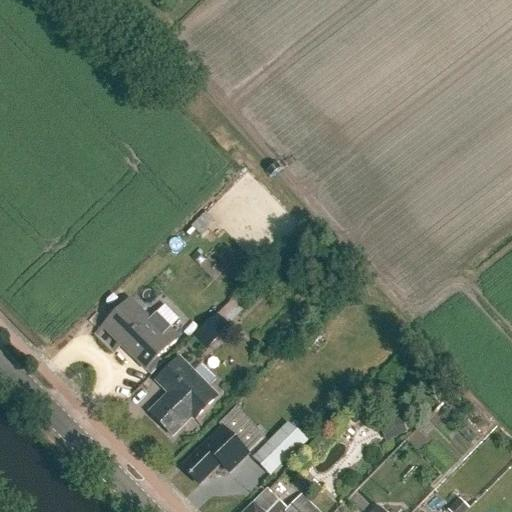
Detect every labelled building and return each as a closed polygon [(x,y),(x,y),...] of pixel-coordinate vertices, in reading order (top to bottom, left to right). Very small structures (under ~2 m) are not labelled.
[(153,323),(131,301),(96,335),(115,354),(123,347),(146,370),(179,337),(169,327),(162,335),(152,325),(153,323)] [(194,339),(207,352),(230,329),(217,316),(194,339)] [(155,384),(168,396),(150,414),(172,437),(191,419),(195,422),(219,398),(180,359),(155,384)] [(385,443),(407,434),(401,420),(380,428),(385,443)] [(199,485),(221,464),(231,475),(251,455),(223,428),(204,447),(182,468),(199,485)] [(269,511),(278,503),(267,491),(246,511),(269,511)] [(419,511),(434,511),(444,501),(435,493),(418,511),(419,511)] [(287,511),(317,511),(302,497),(287,511)] [(447,511),(466,511),(469,510),(459,500),(447,511)]
